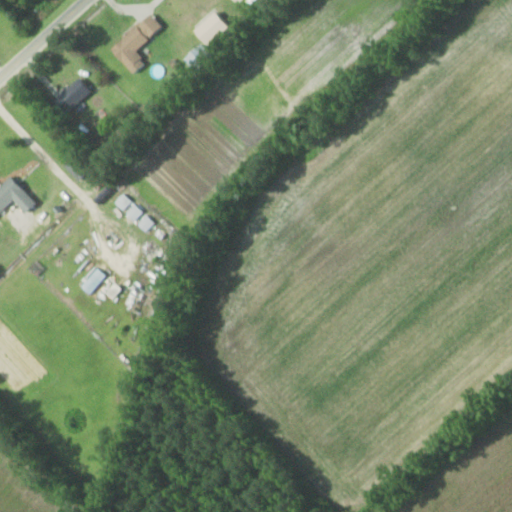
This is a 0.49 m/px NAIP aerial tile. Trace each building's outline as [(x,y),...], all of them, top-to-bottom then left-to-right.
[(116,49),(140,73),(152,61),(141,51),(154,38),(141,24),(116,49)] [(201,72),(218,55),(205,43),(189,60),(201,72)] [(97,90),(84,77),(60,100),(73,113),(97,90)] [(68,165),(83,181),(92,173),(77,157),(68,165)] [(0,191),(0,217),(20,199),(33,212),(43,203),(17,175),(0,191)]
